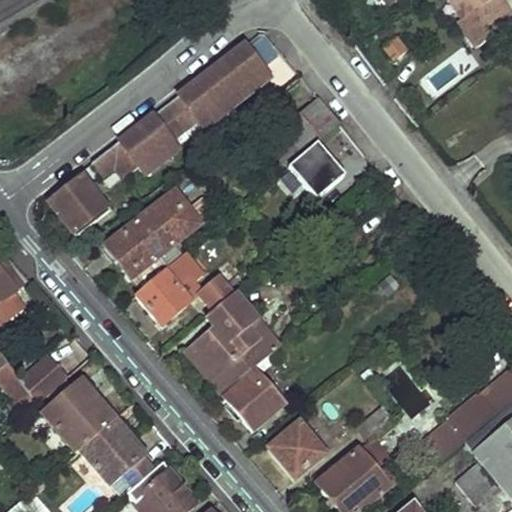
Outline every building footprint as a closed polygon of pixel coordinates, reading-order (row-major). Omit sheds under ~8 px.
[(378,0),(386,8),(395,0),(378,0)] [(446,0),(451,5),(456,1),(469,18),(461,24),(479,50),(511,25),(511,12),(503,0),(446,0)] [(389,61),(406,52),(398,36),(381,45),(389,61)] [(270,81),(245,48),(179,98),(197,122),(204,132),(220,120),(214,111),(248,85),(255,93),(270,81)] [(291,74),(286,78),(290,82),(296,78),(291,74)] [(197,122),(179,98),(167,108),(184,132),(197,122)] [(341,127),(321,104),(278,139),(297,163),(341,127)] [(184,132),(167,108),(153,118),(171,142),(184,132)] [(171,142),(153,118),(120,144),(139,169),(156,155),(163,163),(178,151),(171,142)] [(454,135),(446,141),(453,149),(446,155),(452,161),(465,150),(454,135)] [(139,169),(120,144),(93,165),(104,178),(115,170),(124,180),(139,169)] [(156,155),(139,169),(145,177),(163,163),(156,155)] [(80,174),(47,200),(76,238),(109,213),(99,199),(90,188),(80,174)] [(98,182),(90,188),(99,199),(107,193),(98,182)] [(171,197),(105,250),(130,281),(134,278),(144,291),(163,274),(169,270),(159,259),(174,247),(200,226),(187,211),(183,213),(171,197)] [(0,306),(16,295),(25,288),(8,266),(0,271),(0,306)] [(144,291),(135,299),(157,322),(162,319),(165,323),(189,304),(163,274),(144,291)] [(222,279),(200,297),(213,313),(234,295),(246,286),(239,278),(229,286),(222,279)] [(16,295),(0,306),(0,326),(25,307),(16,295)] [(213,313),(208,317),(215,325),(197,340),(200,345),(195,350),(229,391),(252,373),(268,359),(279,349),(234,295),(213,313)] [(161,328),(165,323),(162,319),(157,322),(161,328)] [(221,398),(229,391),(195,350),(187,357),(221,398)] [(268,359),(252,373),(255,375),(224,400),(252,433),(283,408),(258,378),(274,366),(268,359)] [(48,360),(20,382),(39,404),(67,381),(48,360)] [(7,365),(0,370),(0,385),(6,393),(16,385),(20,382),(7,365)] [(511,395),(511,379),(489,398),(497,408),(511,395)] [(114,423),(81,384),(43,417),(77,454),(79,452),(114,423)] [(16,385),(6,393),(22,412),(31,404),(16,385)] [(383,407),(359,426),(370,438),(393,419),(383,407)] [(127,497),(156,472),(143,458),(144,457),(114,423),(79,452),(122,501),(127,497)] [(298,427),(278,444),(286,453),(277,460),(294,478),(322,456),(298,427)] [(269,451),(277,460),(286,453),(278,444),(269,451)] [(367,445),(317,485),(339,511),(362,511),(395,485),(390,480),(384,484),(363,457),(372,450),(367,445)] [(67,450),(59,456),(65,463),(72,457),(67,450)] [(83,466),(74,457),(61,468),(69,476),(83,466)] [(188,511),(197,505),(163,466),(156,472),(127,497),(137,505),(147,497),(159,511),(188,511)] [(496,491),(477,468),(456,485),(476,508),(496,491)] [(46,511),(31,494),(10,511),(46,511)]
